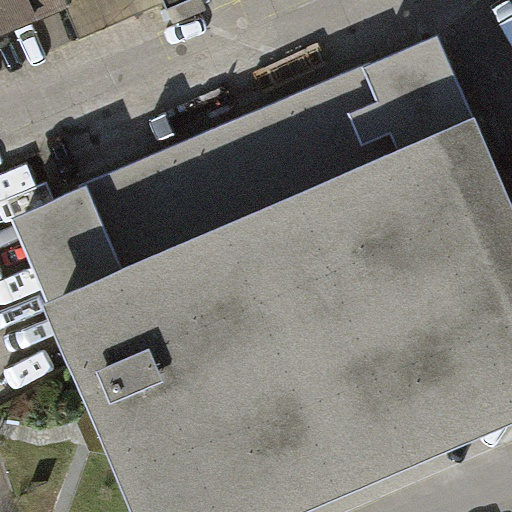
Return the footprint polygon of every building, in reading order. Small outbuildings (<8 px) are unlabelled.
[(0,0),(0,23),(56,0),(167,0),(0,0)] [(167,0),(64,0),(81,37),(167,0)] [(433,40),(80,191),(113,273),(470,123),(433,40)] [(119,441),(149,511),(244,511),(511,397),(511,225),(494,181),(470,123),(113,273),(80,191),(24,214),(105,406),(93,419),(101,439),(119,441)] [(511,173),(494,181),(511,225),(511,173)]
